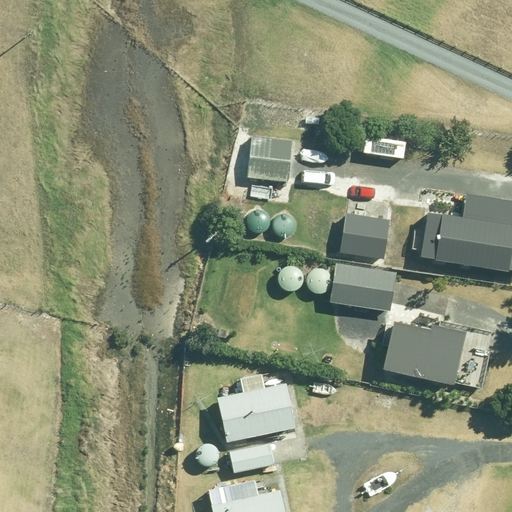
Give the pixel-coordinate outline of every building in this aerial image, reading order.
[(288,144),(250,142),(247,197),(285,199),(288,144)] [(511,215),(465,209),(463,223),(428,218),(422,262),(511,274),(511,215)] [(386,224),(343,219),(339,254),(382,259),(386,224)] [(394,273),(336,264),(329,306),(387,314),(394,273)] [(396,328),(394,338),(349,330),(343,358),(342,367),(451,388),(458,350),(430,345),(432,335),(396,328)] [(292,431),(283,389),(217,402),(226,444),(292,431)] [(215,444),(193,448),(197,474),(220,470),(215,444)] [(272,467),(268,445),(228,452),(232,474),(272,467)] [(279,511),(275,494),(210,508),(210,511),(279,511)]
